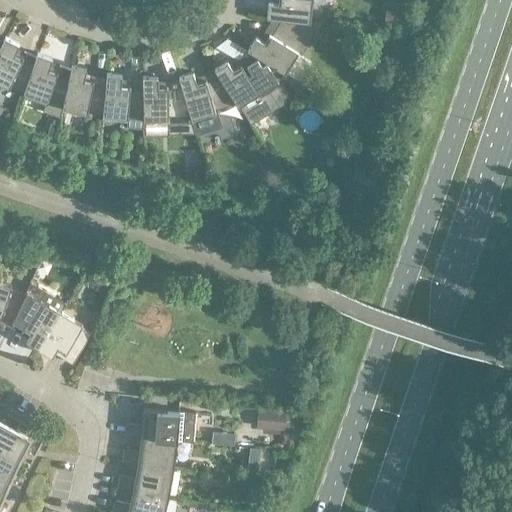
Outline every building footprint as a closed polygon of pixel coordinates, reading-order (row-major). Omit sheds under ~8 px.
[(279,0),(279,2),(267,1),(265,16),(272,17),(309,21),(309,20),(311,0),(279,0)] [(272,17),(263,30),(268,33),(267,34),(269,35),(265,42),(255,36),(247,48),(250,51),(250,50),(284,71),(297,51),(300,54),(321,21),(309,20),(309,21),(272,17)] [(386,33),(385,44),(389,49),(401,50),(402,34),(386,33)] [(4,36),(2,40),(3,40),(0,45),(0,82),(8,87),(8,85),(23,92),(33,64),(22,58),(23,56),(21,55),(20,58),(13,54),(18,43),(4,36)] [(250,50),(250,51),(237,59),(239,63),(238,63),(240,66),(233,70),(226,60),(213,68),(218,76),(219,76),(235,102),(248,122),(274,105),(266,92),(292,76),(284,71),(250,50)] [(37,52),(33,64),(23,92),(22,94),(45,102),(42,110),(60,116),(62,107),(61,107),(68,76),(56,72),(57,69),(56,69),(55,71),(47,69),(51,57),(37,52)] [(71,64),(68,76),(61,107),(62,107),(86,112),(85,117),(100,120),(101,116),(102,114),(105,84),(104,84),(92,82),(93,79),(91,78),(91,81),(83,79),(86,67),(71,64)] [(178,76),(179,79),(190,116),(190,118),(191,118),(214,111),(214,109),(235,102),(219,76),(218,76),(205,80),(205,78),(203,78),(204,81),(196,83),(192,71),(178,76)] [(106,72),(104,84),(105,84),(102,114),(101,116),(127,118),(127,116),(143,118),(142,80),(129,79),(129,84),(128,84),(128,86),(120,86),(121,73),(106,72)] [(142,75),(142,80),(143,118),(143,119),(168,119),(168,133),(195,133),(191,118),(190,118),(190,116),(179,79),(166,80),(166,84),(165,84),(165,87),(157,87),(157,75),(142,75)] [(48,124),(45,135),(53,137),(56,126),(48,124)] [(84,142),(83,147),(92,150),(95,141),(91,139),(84,142)] [(340,200),(324,210),(337,230),(353,220),(340,200)] [(30,254),(27,262),(36,265),(39,257),(30,254)] [(99,276),(96,284),(109,289),(111,280),(99,276)] [(11,284),(0,280),(0,315),(1,314),(12,318),(25,291),(24,291),(10,286),(11,284)] [(65,302),(29,281),(24,291),(25,291),(12,318),(23,325),(22,327),(23,328),(24,326),(31,330),(25,340),(38,348),(61,310),(65,302)] [(82,323),(61,310),(38,348),(51,356),(57,345),(64,349),(63,352),(61,356),(72,363),(92,329),(91,329),(90,330),(81,325),(82,323)] [(142,436),(176,439),(192,441),(194,411),(142,408),(142,409),(144,409),(143,419),(146,419),(146,424),(127,422),(126,433),(124,433),(124,434),(142,436)] [(285,413),(261,410),(259,426),(283,428),(283,425),(289,426),(290,413),(285,413)] [(0,421),(0,449),(17,458),(21,451),(22,452),(32,441),(34,441),(34,440),(0,421)] [(176,439),(142,436),(141,446),(144,447),(143,451),(125,448),(123,459),(121,459),(121,460),(139,463),(173,468),(176,439)] [(23,461),(17,458),(0,449),(0,477),(7,480),(11,473),(12,473),(21,462),(23,462),(23,461)] [(249,455),(248,467),(258,468),(259,456),(249,455)] [(173,468),(139,463),(137,473),(140,473),(139,478),(121,474),(119,485),(116,485),(116,486),(134,490),(167,496),(173,468)] [(7,480),(0,477),(0,495),(0,494),(1,495),(11,483),(12,484),(13,483),(7,480)] [(253,483),(235,484),(235,500),(254,499),(253,483)] [(163,511),(167,496),(134,490),(131,499),(134,500),(133,504),(115,500),(113,511),(110,510),(110,511),(112,511),(163,511)]
